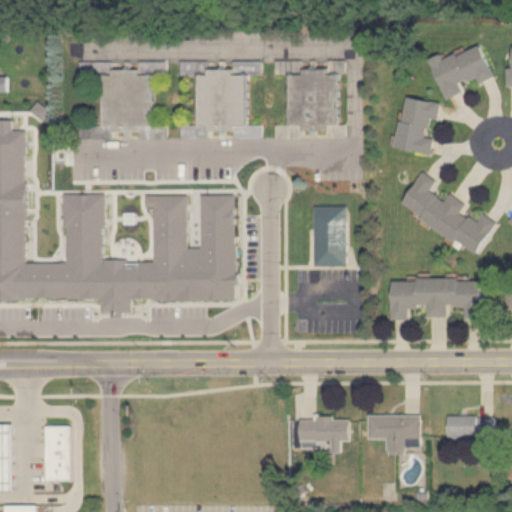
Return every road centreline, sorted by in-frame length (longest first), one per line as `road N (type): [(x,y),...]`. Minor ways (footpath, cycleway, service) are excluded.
road 1 (tertiary): [(511,360),(0,363)]
road 2 (residential): [(271,184),(270,359)]
